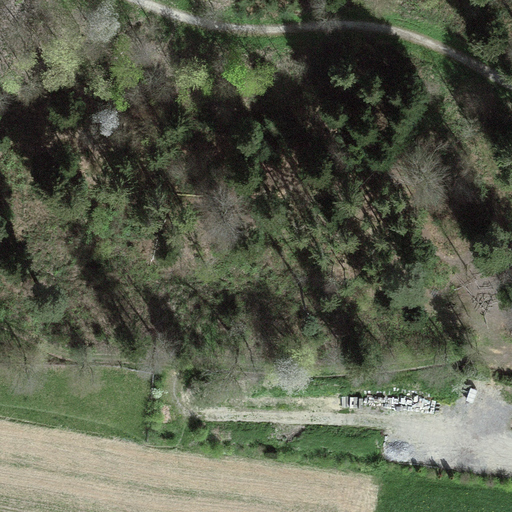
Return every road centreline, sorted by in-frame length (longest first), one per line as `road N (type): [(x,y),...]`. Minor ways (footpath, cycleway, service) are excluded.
road 1 (track): [(0,304),(472,367),(511,379)]
road 2 (track): [(134,0),(223,35),(377,27),(511,89)]
